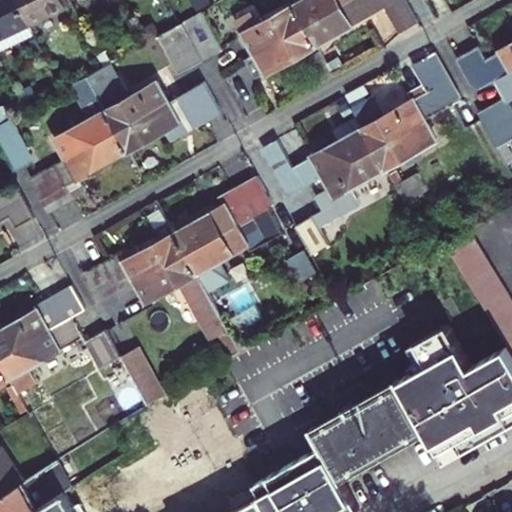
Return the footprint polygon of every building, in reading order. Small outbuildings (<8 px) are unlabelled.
[(0,0),(0,40),(31,26),(17,0),(0,0)] [(17,0),(31,26),(67,9),(63,0),(17,0)] [(307,24),(350,0),(303,0),(296,4),(307,24)] [(350,0),(307,24),(318,44),(387,6),(402,32),(419,22),(407,0),(350,0)] [(307,24),(296,4),(259,25),(251,11),(237,19),(256,53),(307,24)] [(183,22),(203,59),(223,48),(203,11),(183,22)] [(203,59),(183,22),(180,24),(159,35),(180,72),(203,59)] [(256,53),(241,61),(252,80),(318,44),(307,24),(256,53)] [(0,54),(36,37),(31,26),(0,40),(0,54)] [(497,79),(511,70),(511,44),(488,58),(480,45),(458,58),(472,84),(481,88),(497,79)] [(333,72),(321,50),(309,57),(322,78),(333,72)] [(353,107),(364,127),(375,147),(426,119),(461,99),(435,52),(413,64),(427,92),(382,117),(371,97),(353,107)] [(112,62),(88,75),(102,102),(118,129),(169,101),(157,81),(130,97),(112,62)] [(511,70),(497,79),(506,96),(479,112),(498,146),(511,137),(511,70)] [(67,158),(118,129),(102,102),(88,75),(76,82),(84,96),(80,98),(91,118),(56,138),(67,158)] [(216,114),(200,84),(169,101),(118,129),(130,150),(160,133),(166,143),(216,114)] [(34,158),(11,118),(0,124),(0,138),(17,169),(34,158)] [(375,147),(386,167),(436,140),(426,119),(375,147)] [(290,194),(324,176),(375,147),(364,127),(294,166),(278,138),(264,146),(290,194)] [(130,150),(118,129),(67,158),(30,178),(47,208),(73,193),(68,184),(79,178),(130,150)] [(386,167),(375,147),(324,176),(331,188),(317,196),(324,210),(330,220),(359,204),(351,187),(386,167)] [(390,174),(406,202),(428,190),(419,174),(404,182),(397,170),(390,174)] [(187,252),(268,207),(273,204),(258,176),(226,195),(229,201),(222,205),(175,231),(187,252)] [(84,187),(79,178),(68,184),(73,193),(84,187)] [(16,186),(0,195),(0,221),(10,216),(16,225),(33,216),(16,186)] [(226,195),(218,199),(222,205),(229,201),(226,195)] [(157,228),(169,221),(161,207),(149,214),(156,226),(157,228)] [(284,233),(268,207),(187,252),(209,292),(228,281),(218,262),(260,238),(264,244),(284,233)] [(324,210),(296,225),(311,253),(330,243),(325,233),(334,228),(330,220),(324,210)] [(84,275),(99,301),(135,281),(187,252),(175,231),(169,221),(157,228),(163,238),(157,241),(124,260),(120,255),(84,275)] [(150,229),(157,241),(163,238),(157,228),(156,226),(150,229)] [(511,299),(472,233),(447,247),(507,346),(511,354),(511,299)] [(180,283),(200,317),(218,308),(209,292),(187,252),(135,281),(147,301),(180,283)] [(0,356),(73,316),(85,309),(72,284),(36,304),(38,309),(5,327),(0,319),(0,356)] [(212,338),(229,328),(218,308),(200,317),(212,338)] [(0,356),(0,360),(10,378),(13,385),(18,394),(24,390),(36,383),(27,368),(79,339),(85,350),(91,346),(102,366),(121,356),(120,354),(107,329),(87,340),(73,316),(0,356)] [(429,362),(399,379),(428,430),(445,460),(511,422),(511,354),(507,346),(472,365),(448,323),(416,341),(429,362)] [(121,356),(124,360),(142,350),(139,343),(120,354),(121,356)] [(166,392),(142,350),(124,360),(148,404),(166,392)] [(0,360),(0,383),(10,378),(0,360)] [(339,474),(342,478),(343,478),(342,475),(362,464),(366,470),(384,460),(380,454),(425,429),(426,431),(428,430),(399,379),(398,377),(396,378),(397,380),(315,427),(313,424),(312,425),(320,441),(321,441),(323,443),(340,473),(339,474)] [(18,394),(13,385),(8,388),(21,413),(27,410),(18,394)] [(24,390),(18,394),(27,410),(29,413),(35,410),(24,390)] [(353,511),(360,508),(342,478),(339,474),(340,473),(323,443),(313,449),(254,482),(261,494),(269,511),(353,511)] [(3,447),(0,448),(0,495),(23,480),(3,447)] [(58,458),(23,480),(0,495),(0,511),(41,511),(39,508),(76,484),(58,458)] [(269,511),(261,494),(229,511),(269,511)]
